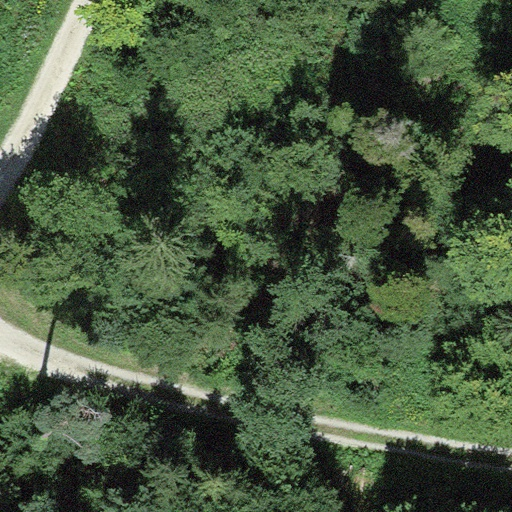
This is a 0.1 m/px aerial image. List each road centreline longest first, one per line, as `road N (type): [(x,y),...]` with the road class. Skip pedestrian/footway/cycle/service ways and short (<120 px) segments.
road 1 (track): [(0,344),(130,403),(511,472)]
road 2 (track): [(0,150),(70,0)]
